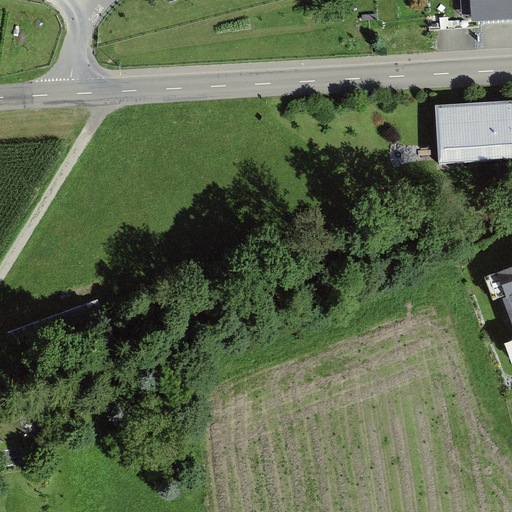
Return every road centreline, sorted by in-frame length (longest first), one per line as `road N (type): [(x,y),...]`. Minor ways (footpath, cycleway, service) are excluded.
road 1 (unclassified): [(511,69),(71,94)]
road 2 (track): [(104,92),(104,107),(0,277)]
